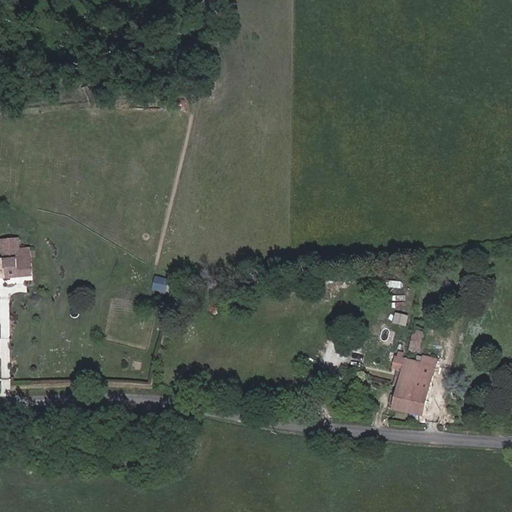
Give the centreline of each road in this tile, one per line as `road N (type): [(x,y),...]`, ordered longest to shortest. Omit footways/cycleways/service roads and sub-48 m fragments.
road 1 (unclassified): [(0,405),(145,398),(350,431),(511,441)]
road 2 (unknown): [(51,252),(48,278),(13,295),(4,405)]
